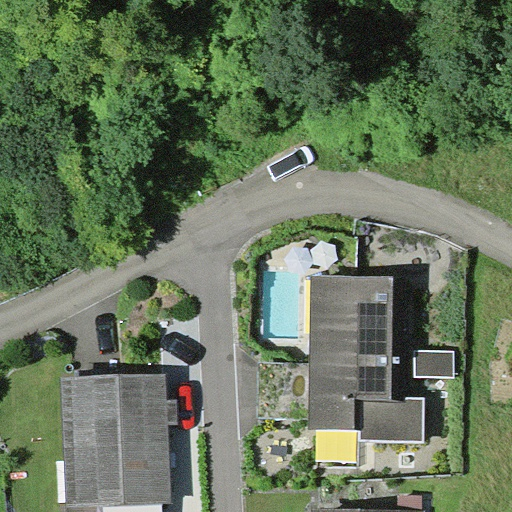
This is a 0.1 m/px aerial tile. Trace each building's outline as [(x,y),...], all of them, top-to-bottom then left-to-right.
[(358,441),(425,442),(425,396),(406,396),(406,399),(392,399),(394,276),(310,275),(308,429),(358,430),(358,441)] [(455,350),(414,350),(414,377),(455,377),(455,350)] [(166,373),(62,378),(67,511),(103,511),(104,506),(162,504),(171,503),(168,425),(167,399),(166,373)] [(178,399),(167,399),(168,425),(179,424),(178,399)] [(399,508),(422,508),(422,494),(399,494),(399,508)]
